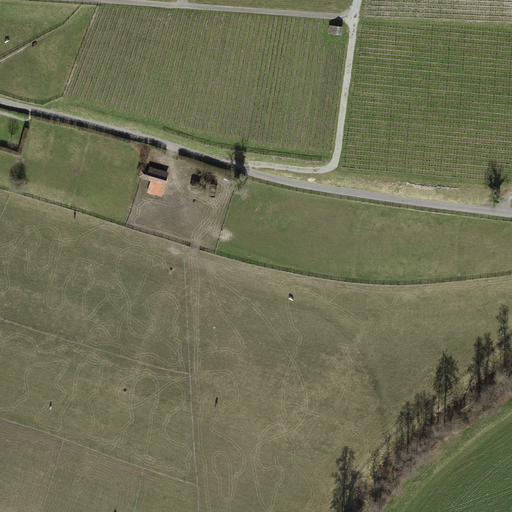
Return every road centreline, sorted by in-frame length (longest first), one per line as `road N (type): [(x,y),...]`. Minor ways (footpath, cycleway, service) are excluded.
road 1 (track): [(511,283),(453,291),(315,284),(0,195)]
road 2 (unclassified): [(511,215),(265,177),(0,103)]
road 3 (track): [(99,0),(355,17)]
road 4 (track): [(228,166),(333,166),(355,17)]
road 5 (track): [(355,17),(511,26)]
